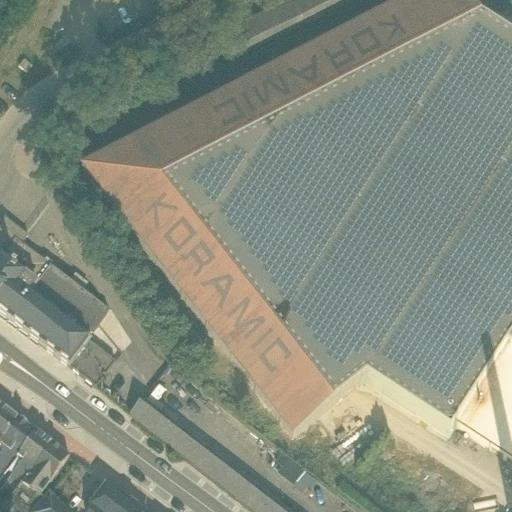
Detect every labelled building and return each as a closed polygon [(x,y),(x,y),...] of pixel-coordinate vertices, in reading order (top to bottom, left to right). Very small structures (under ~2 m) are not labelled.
[(455,430),(511,467),(511,46),(479,25),(466,0),(416,0),(81,173),(292,441),(364,385),(448,440),(455,430)] [(298,0),(221,38),(233,63),(234,63),(233,61),(358,0),(298,0)] [(0,317),(95,390),(115,363),(87,342),(109,312),(50,268),(51,265),(46,261),(44,263),(21,246),(28,238),(26,236),(5,221),(6,219),(4,219),(0,229),(0,317)] [(250,511),(285,511),(142,401),(129,417),(250,511)] [(0,446),(18,422),(3,410),(0,414),(0,446)] [(0,474),(13,457),(16,459),(35,435),(32,432),(18,422),(0,446),(0,447),(4,450),(0,455),(0,474)] [(0,481),(0,495),(10,502),(52,446),(35,434),(35,435),(16,459),(0,481)] [(52,446),(10,502),(2,511),(30,511),(39,501),(51,485),(50,484),(69,459),(52,446)] [(139,511),(107,487),(88,511),(139,511)] [(65,511),(50,497),(35,511),(65,511)]
